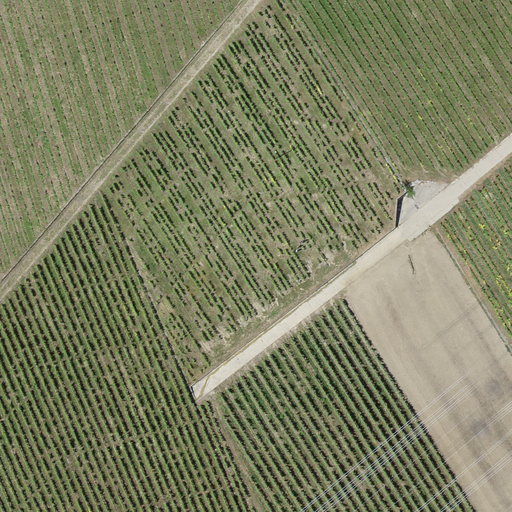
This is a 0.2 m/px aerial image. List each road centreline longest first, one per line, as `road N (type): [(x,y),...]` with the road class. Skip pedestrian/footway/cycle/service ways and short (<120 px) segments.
road 1 (track): [(511,146),(209,391)]
road 2 (track): [(0,292),(254,0)]
